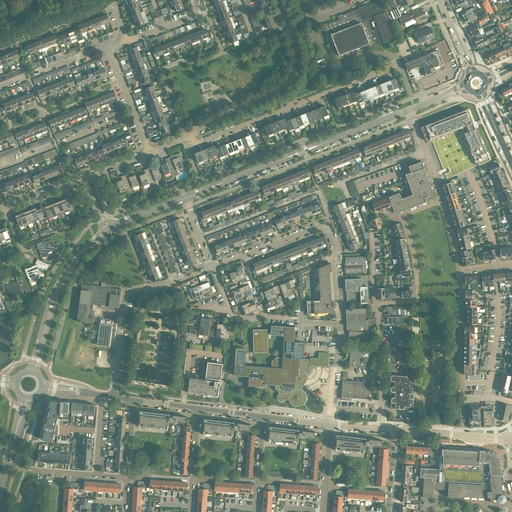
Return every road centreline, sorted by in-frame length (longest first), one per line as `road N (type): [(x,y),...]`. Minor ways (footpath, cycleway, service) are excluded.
road 1 (residential): [(189,133),(198,142),(394,60)]
road 2 (residential): [(277,0),(297,59),(287,85),(189,133)]
road 3 (residential): [(112,396),(127,293),(213,266)]
road 4 (tertiary): [(108,226),(52,291),(26,371)]
road 5 (tertiary): [(38,375),(60,288),(110,230)]
road 6 (residential): [(329,425),(341,307),(335,266)]
road 7 (residential): [(336,256),(329,231),(317,227),(213,266)]
road 8 (residential): [(0,47),(104,5),(119,18)]
road 9 (residential): [(148,152),(111,56),(128,40)]
road 10 (residential): [(377,304),(382,428)]
road 11 (residential): [(286,305),(286,317),(233,316),(213,266)]
